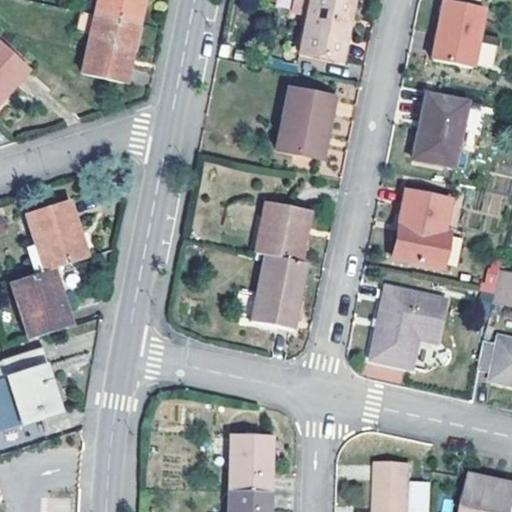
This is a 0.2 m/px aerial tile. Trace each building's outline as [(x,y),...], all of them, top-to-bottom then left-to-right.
[(97,0),(94,15),(138,26),(143,0),(97,0)] [(290,0),(287,15),(305,19),(308,0),(290,0)] [(346,37),(353,0),(308,0),(305,19),(297,55),(336,63),(342,36),(346,37)] [(472,71),(483,10),(442,2),(431,62),(472,71)] [(94,15),(80,12),(75,32),(90,35),(94,15)] [(90,35),(81,75),(126,84),(138,26),(94,15),(90,35)] [(0,43),(0,100),(28,68),(0,43)] [(494,65),(494,44),(481,44),(480,65),(494,65)] [(327,130),(333,99),(287,89),(274,152),(319,161),(326,131),(327,130)] [(423,95),(416,128),(421,129),(428,96),(423,95)] [(421,129),(416,128),(410,162),(454,170),(468,104),(428,96),(421,129)] [(403,225),(397,255),(444,265),(450,234),(443,233),(449,201),(403,192),(397,224),(403,225)] [(25,215),(35,246),(43,271),(52,268),(87,258),(67,202),(25,215)] [(264,204),(253,254),(263,256),(301,264),(311,212),(264,204)] [(403,225),(397,224),(391,254),(397,255),(403,225)] [(25,250),(32,275),(43,271),(35,246),(25,250)] [(293,332),(306,265),(301,264),(263,256),(250,323),(293,332)] [(10,282),(29,340),(72,326),(52,268),(43,271),(32,275),(10,282)] [(487,287),(497,289),(500,274),(491,272),(487,287)] [(436,343),(444,300),(384,287),(369,361),(411,371),(418,340),(436,343)] [(479,372),(492,375),(490,383),(511,387),(511,340),(499,337),(497,345),(485,342),(479,372)] [(0,430),(58,413),(38,349),(3,360),(8,377),(0,378),(0,430)] [(271,458),(272,438),(229,437),(227,494),(270,495),(271,458)] [(272,438),(271,458),(281,459),(282,439),(272,438)] [(409,467),(376,466),(374,511),(431,511),(433,485),(409,484),(409,467)] [(511,511),(511,488),(469,481),(462,511),(511,511)] [(269,511),(270,495),(227,494),(226,511),(269,511)]
